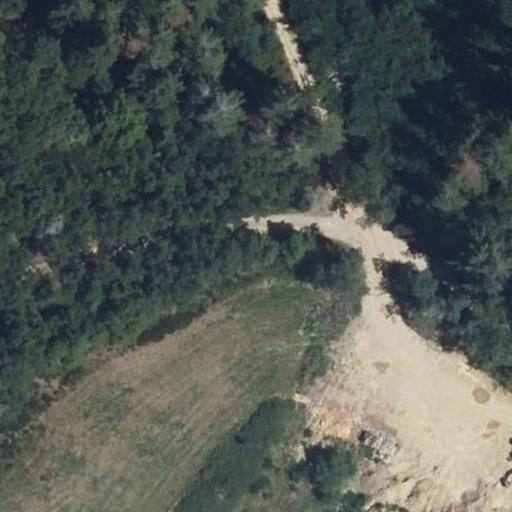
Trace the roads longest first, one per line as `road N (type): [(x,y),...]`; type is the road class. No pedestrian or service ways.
road 1 (track): [(0,277),(261,223),(325,222),(372,235),(511,323)]
road 2 (track): [(372,235),(265,0)]
road 3 (track): [(372,235),(401,331),(491,414),(511,423)]
